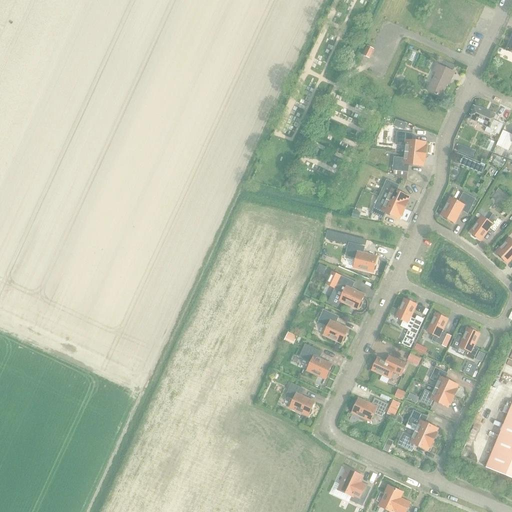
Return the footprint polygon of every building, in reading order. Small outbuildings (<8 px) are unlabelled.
[(473,0),(446,0),(469,8),(465,21),(463,21),(460,31),(465,33),(476,1),(473,0)] [(476,25),(466,45),(474,49),(483,28),(476,25)] [(375,48),(367,44),(363,54),(370,57),(375,48)] [(436,72),(427,91),(441,97),(450,79),(452,80),(455,73),(437,64),(433,71),(436,72)] [(496,105),(505,110),(509,102),(500,98),(496,105)] [(495,133),(498,135),(503,125),(499,123),(493,121),(495,115),(476,107),(470,120),(487,127),(484,132),(494,136),(495,133)] [(405,152),(426,155),(427,146),(425,146),(426,142),(411,141),(412,134),(397,132),(396,145),(406,146),(405,152)] [(511,135),(508,133),(501,148),(508,151),(511,142),(511,135)] [(425,163),(426,155),(405,152),(404,159),(394,158),(393,170),(397,170),(397,176),(407,181),(409,165),(423,166),(423,163),(425,163)] [(382,191),(379,197),(405,209),(409,201),(407,201),(409,197),(396,191),(398,186),(387,180),(382,191)] [(461,210),(468,213),(475,199),(463,193),(458,202),(450,198),(441,216),(442,217),(443,218),(446,220),(448,220),(454,223),(461,210)] [(376,203),(372,213),(383,218),(386,213),(399,219),(401,216),(402,216),(405,209),(379,197),(376,203)] [(494,233),(503,221),(493,214),(488,221),(481,216),(470,233),(472,234),(472,236),(475,238),(477,238),(480,240),(488,229),(494,233)] [(325,242),(335,245),(338,234),(328,232),(325,242)] [(346,240),(365,245),(366,240),(347,235),(346,240)] [(511,240),(510,238),(496,253),(497,254),(497,256),(500,258),(502,258),(507,263),(511,258),(511,240)] [(354,267),(373,272),(374,271),(375,270),(376,266),(375,264),(377,257),(363,254),(364,247),(349,243),(346,256),(356,258),(354,267)] [(316,271),(324,275),(327,267),(320,264),(316,271)] [(339,301),(358,309),(358,308),(360,307),(362,304),(361,302),(364,295),(351,289),(354,283),(332,272),(326,284),(343,292),(339,301)] [(404,299),(396,317),(403,321),(401,327),(408,330),(402,344),(410,348),(424,319),(417,316),(415,319),(410,317),(416,305),(412,303),(411,301),(408,300),(406,300),(404,299)] [(322,336),(341,344),(341,343),(344,341),(346,338),(345,336),(348,329),(335,323),(338,317),(324,310),(318,322),(327,326),(322,336)] [(435,314),(427,332),(434,335),(432,341),(446,348),(451,336),(447,334),(441,332),(447,319),(443,317),(442,316),(439,314),(437,315),(435,314)] [(300,341),(304,332),(293,328),(289,336),(300,341)] [(474,330),(471,329),(469,329),(467,329),(463,337),(457,334),(451,347),(458,351),(459,347),(466,350),(463,356),(473,360),(479,349),(473,346),(479,334),(475,332),(474,330)] [(320,358),(323,353),(305,345),(298,358),(309,363),(305,372),(325,381),(333,365),(320,358)] [(433,358),(441,362),(444,355),(436,351),(433,358)] [(407,360),(418,366),(421,359),(411,354),(407,360)] [(373,368),(372,370),(382,375),(380,381),(387,384),(389,378),(390,379),(393,372),(401,375),(406,364),(389,356),(386,363),(377,359),(375,363),(374,363),(372,367),(373,368)] [(459,372),(467,376),(471,366),(463,362),(459,372)] [(435,388),(454,397),(457,390),(456,389),(458,386),(445,379),(447,374),(435,369),(431,379),(438,382),(435,388)] [(288,383),(283,395),(294,400),(290,409),(308,417),(309,415),(311,415),(312,411),(311,409),(315,402),(301,396),(304,390),(288,383)] [(450,404),(454,397),(435,388),(432,394),(425,391),(420,401),(432,406),(434,401),(447,407),(449,404),(450,404)] [(398,396),(392,409),(401,413),(407,400),(398,396)] [(353,412),(352,413),(370,422),(374,413),(382,417),(387,404),(375,399),(372,405),(359,399),(355,406),(354,406),(352,410),(353,412)] [(511,405),(486,468),(511,478),(511,405)] [(415,432),(434,440),(437,433),(436,432),(438,429),(424,423),(427,417),(413,411),(409,421),(418,426),(415,432)] [(430,448),(434,440),(415,432),(412,438),(403,433),(398,445),(411,451),(414,445),(427,451),(429,447),(430,448)] [(342,483),(338,491),(352,497),(351,500),(357,503),(363,506),(371,489),(365,486),(359,483),(362,476),(348,470),(345,477),(343,478),(341,481),(342,483)] [(381,493),(377,501),(380,503),(379,506),(390,511),(393,511),(394,511),(396,511),(405,511),(410,503),(403,500),(402,502),(399,500),(403,493),(388,486),(384,495),(381,493)]
